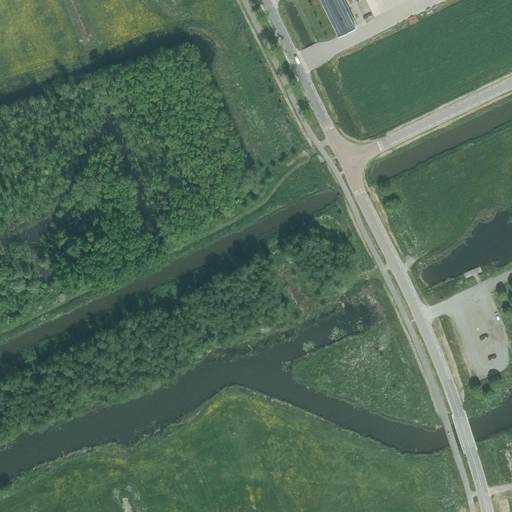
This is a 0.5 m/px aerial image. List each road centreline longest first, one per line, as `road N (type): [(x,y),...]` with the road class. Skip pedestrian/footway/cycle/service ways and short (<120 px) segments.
road 1 (unclassified): [(486,511),(421,317),(345,162)]
road 2 (unclassified): [(345,162),(511,84)]
road 3 (unclassified): [(345,162),(264,0)]
